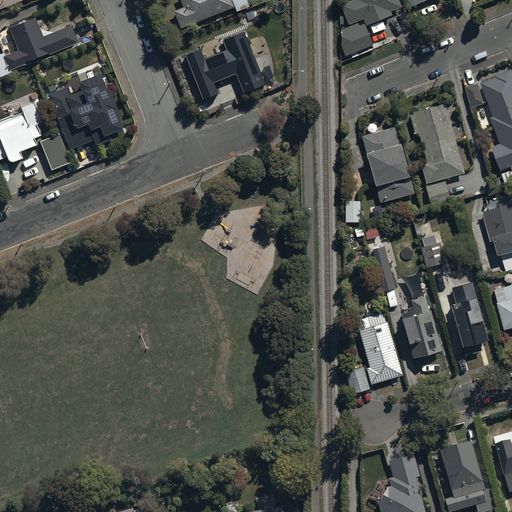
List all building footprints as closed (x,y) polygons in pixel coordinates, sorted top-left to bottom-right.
[(0,0),(0,10),(26,0),(0,0)] [(175,8),(181,25),(235,5),(236,8),(249,3),(247,0),(181,0),(183,4),(175,8)] [(350,0),(340,5),(349,27),(341,29),(341,46),(345,56),(371,43),(365,26),(392,15),(390,11),(401,6),(398,0),(350,0)] [(0,74),(11,69),(10,67),(48,50),(49,52),(78,39),(70,21),(43,34),(34,13),(8,25),(18,46),(4,52),(3,50),(0,51),(0,74)] [(214,83),(236,74),(243,93),(266,84),(244,32),(223,40),(227,49),(204,58),(200,50),(186,56),(204,99),(218,93),(214,83)] [(30,63),(15,69),(18,76),(33,70),(30,63)] [(511,72),(496,77),(497,80),(482,85),(503,145),(493,149),(501,173),(511,170),(511,169),(511,72)] [(50,100),(70,153),(95,143),(97,148),(111,142),(108,136),(122,130),(102,77),(79,86),(82,94),(70,98),(68,93),(50,100)] [(479,83),(466,87),(472,109),(485,106),(479,83)] [(35,101),(21,106),(29,127),(43,122),(35,101)] [(421,160),(426,179),(464,169),(446,101),(413,110),(414,113),(410,114),(414,130),(418,129),(426,158),(421,160)] [(0,163),(7,160),(10,163),(13,164),(23,160),(20,153),(36,146),(34,140),(41,138),(36,126),(29,128),(23,115),(11,120),(10,116),(0,120),(0,163)] [(361,133),(380,199),(414,189),(395,124),(361,133)] [(60,134),(41,142),(52,171),(71,164),(60,134)] [(445,179),(425,184),(431,204),(450,199),(445,179)] [(361,199),(345,199),(345,220),(360,220),(361,199)] [(511,199),(482,209),(491,238),(495,237),(498,250),(501,250),(506,269),(511,267),(511,199)] [(444,260),(439,240),(436,240),(434,233),(422,236),(424,244),(422,244),(427,264),(444,260)] [(396,288),(386,249),(374,252),(384,291),(396,288)] [(511,281),(495,286),(504,325),(511,323),(511,281)] [(472,283),(453,289),(458,306),(452,307),(465,353),(482,348),(479,336),(487,333),(483,319),(475,291),(474,291),(472,283)] [(402,313),(414,357),(442,349),(427,296),(412,300),(415,310),(402,313)] [(367,364),(371,380),(402,372),(388,318),(385,319),(383,309),(358,316),(360,326),(359,326),(368,364),(367,364)] [(369,386),(363,364),(348,368),(353,390),(369,386)] [(511,437),(495,442),(509,492),(511,491),(511,437)] [(447,511),(449,511),(472,506),(469,494),(481,491),(484,502),(476,504),(477,508),(478,511),(485,511),(497,509),(492,489),(484,491),(471,442),(440,450),(453,498),(445,500),(447,511)] [(414,459),(390,466),(394,481),(390,482),(392,488),(389,490),(379,507),(380,511),(424,511),(415,480),(420,479),(414,459)]
